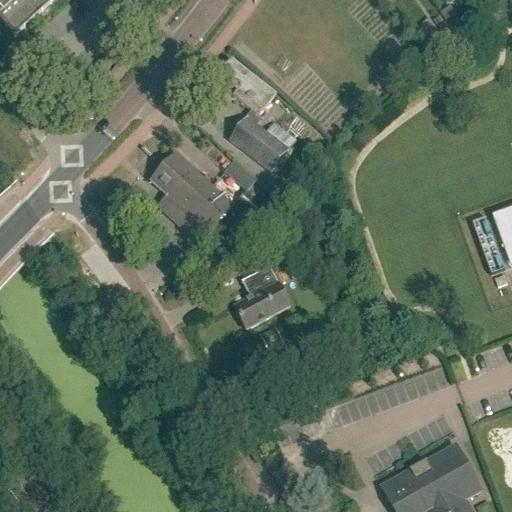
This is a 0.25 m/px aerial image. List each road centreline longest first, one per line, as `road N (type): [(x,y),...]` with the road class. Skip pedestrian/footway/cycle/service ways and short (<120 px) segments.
road 1 (unclassified): [(267,511),(128,277),(56,186)]
road 2 (tertiary): [(77,163),(215,0)]
